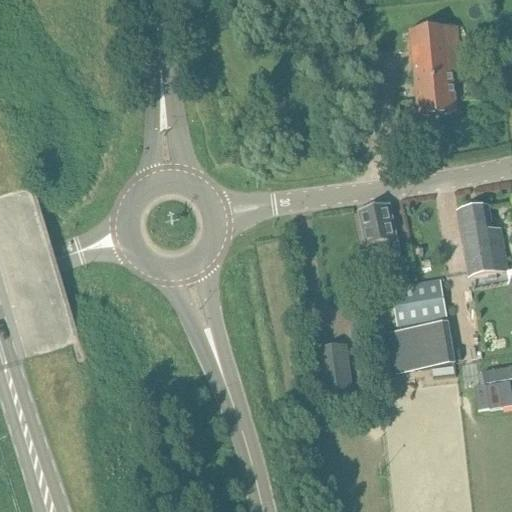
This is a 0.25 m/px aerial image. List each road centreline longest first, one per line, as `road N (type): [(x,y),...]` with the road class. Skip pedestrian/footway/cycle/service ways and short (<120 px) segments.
road 1 (tertiary): [(213,214),(511,167)]
road 2 (tertiary): [(263,511),(187,271)]
road 3 (tertiary): [(165,182),(152,0)]
road 4 (primary): [(51,511),(0,342)]
road 5 (tertiary): [(0,285),(124,237)]
